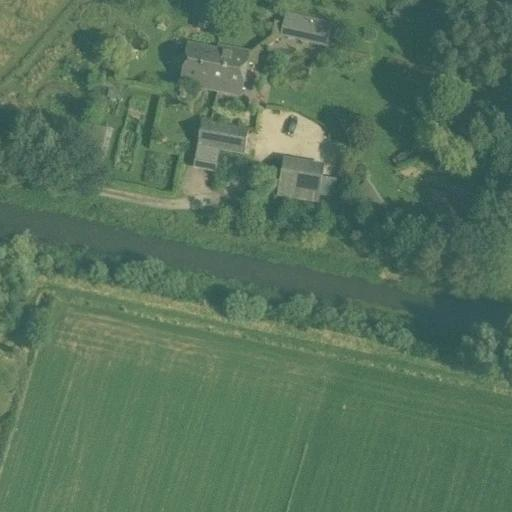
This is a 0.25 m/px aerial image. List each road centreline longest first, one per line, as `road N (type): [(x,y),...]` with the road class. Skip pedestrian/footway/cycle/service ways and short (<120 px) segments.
road 1 (track): [(149,201),(0,170)]
road 2 (track): [(257,159),(227,194),(184,204),(149,201)]
